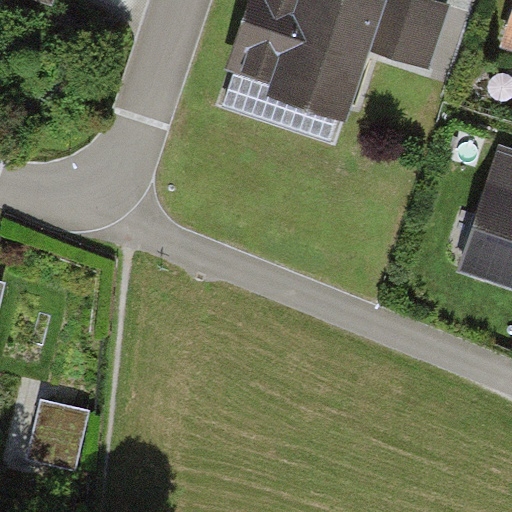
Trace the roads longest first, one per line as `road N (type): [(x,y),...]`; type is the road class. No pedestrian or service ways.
road 1 (residential): [(87,191),(132,223),(511,380)]
road 2 (residential): [(87,191),(130,150),(182,0)]
